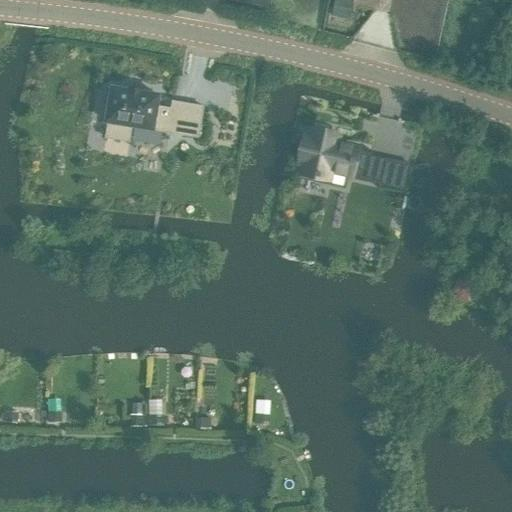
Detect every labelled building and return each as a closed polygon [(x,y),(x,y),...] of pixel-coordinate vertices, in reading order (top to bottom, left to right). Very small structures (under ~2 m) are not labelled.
[(335,0),(332,16),(347,19),(351,0),(335,0)] [(109,122),(106,138),(130,142),(132,126),(168,132),(170,132),(172,119),(156,116),(158,106),(159,96),(142,93),(142,91),(130,89),(130,91),(112,88),(107,122),(109,122)] [(190,105),(185,135),(198,137),(203,107),(190,105)] [(308,137),(302,164),(304,164),(303,172),(316,175),(316,176),(320,177),(321,175),(329,177),(331,170),(351,175),(352,168),(366,171),(365,178),(380,181),(385,159),(372,156),(372,155),(373,152),(371,151),(371,153),(360,150),(356,149),(357,148),(337,144),(338,138),(312,132),(310,138),(308,137)] [(458,281),(455,290),(459,298),(468,301),(476,297),(479,288),(475,280),(466,277),(458,281)] [(61,411),(48,411),(49,422),(61,422),(61,411)] [(5,412),(4,421),(17,423),(18,413),(5,412)] [(256,414),(255,424),(269,425),(269,415),(256,414)] [(162,415),(148,415),(148,426),(163,426),(162,415)] [(142,416),(131,416),(131,427),(142,427),(142,416)] [(195,419),(195,430),(211,430),(211,419),(195,419)]
